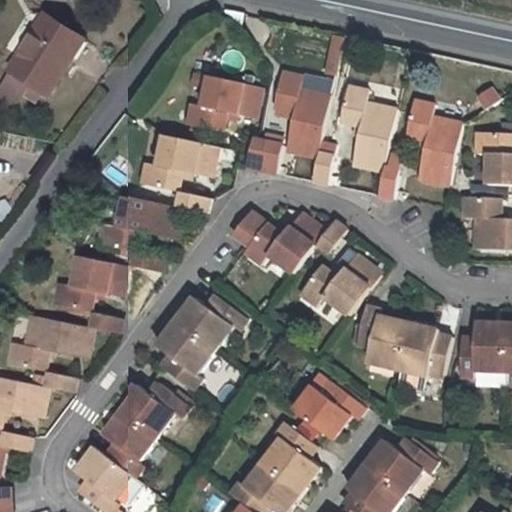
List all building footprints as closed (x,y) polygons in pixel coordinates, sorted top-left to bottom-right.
[(47,93),(82,39),(44,15),(10,69),(0,84),(0,104),(10,111),(21,93),(29,81),(43,90),(47,93)] [(344,74),(350,36),(336,34),(329,72),(344,74)] [(285,73),(277,110),(297,114),(289,153),(320,159),(321,153),(334,95),(303,89),(306,77),(285,73)] [(192,104),(188,127),(224,134),(230,114),(257,119),(263,87),(211,77),(204,107),(192,104)] [(21,93),(35,102),(43,90),(29,81),(21,93)] [(344,124),(364,128),(355,167),(386,174),(400,110),(371,103),(373,91),(350,87),(344,124)] [(489,109),(506,101),(499,87),(482,96),(489,109)] [(451,188),(465,125),(435,118),(438,105),(417,101),(409,136),(430,141),(421,181),(451,188)] [(496,187),(511,186),(511,132),(479,133),(478,155),(491,154),(491,186),(496,187)] [(149,165),(144,186),(180,194),(184,174),(222,181),(229,151),(167,137),(160,168),(149,165)] [(262,172),(268,144),(256,141),(249,169),(262,172)] [(268,144),(262,172),(279,176),(285,148),(268,144)] [(321,153),(320,159),(314,184),(330,187),(336,158),(321,153)] [(396,202),(402,173),(405,162),(393,158),(390,170),(387,170),(386,174),(381,199),(396,202)] [(209,215),(212,200),(184,195),(180,209),(185,210),(209,215)] [(503,199),(495,199),(466,197),(465,220),(478,221),(477,251),(511,252),(511,220),(502,220),(503,199)] [(185,210),(180,209),(122,198),(116,227),(104,224),(99,246),(135,252),(139,232),(178,240),(185,210)] [(265,220),(253,210),(235,234),(246,241),(248,243),(265,220)] [(290,282),(319,244),(328,232),(303,213),(281,241),(277,242),(263,232),(241,260),(258,274),(266,264),(290,282)] [(331,253),(348,231),(336,222),(319,244),(331,253)] [(138,252),(136,266),(140,267),(164,272),(167,259),(138,252)] [(140,267),(136,266),(77,254),(71,283),(59,282),(54,302),(89,310),(95,290),(132,298),(140,267)] [(317,273),(297,302),(314,314),(321,306),(345,323),(383,273),(358,254),(334,285),(317,273)] [(178,320),(217,350),(235,327),(239,330),(249,318),(217,295),(210,306),(196,298),(178,320)] [(383,309),(368,305),(358,342),(374,346),(370,362),(400,369),(411,321),(382,314),(383,309)] [(118,332),(121,318),(94,312),(91,326),(95,327),(118,332)] [(95,327),(91,326),(33,314),(25,343),(15,341),(10,362),(46,371),(50,349),(88,357),(95,327)] [(162,366),(194,389),(203,377),(198,374),(217,350),(178,320),(160,345),(171,354),(162,366)] [(431,376),(432,371),(445,375),(454,336),(440,332),(441,328),(411,321),(400,369),(425,375),(431,376)] [(463,337),(463,353),(463,376),(479,377),(479,370),(508,371),(510,323),(481,322),(480,338),(463,337)] [(425,375),(400,369),(396,383),(422,389),(425,375)] [(137,386),(120,409),(158,439),(176,414),(163,404),(172,394),(141,370),(133,382),(137,386)] [(508,371),(479,370),(479,377),(479,384),(507,386),(508,371)] [(50,371),(46,386),(51,387),(73,392),(76,377),(50,371)] [(43,418),(51,387),(46,386),(0,376),(0,426),(5,409),(43,418)] [(315,385),(296,411),(329,436),(335,441),(352,415),(358,419),(367,407),(336,384),(328,394),(315,385)] [(140,462),(158,439),(120,409),(101,433),(113,443),(105,455),(131,476),(135,479),(145,466),(140,462)] [(283,439),(265,463),(303,492),(322,467),(310,458),(319,446),(287,423),(278,435),(283,439)] [(31,437),(4,431),(1,446),(5,447),(27,451),(31,437)] [(387,440),(368,466),(406,495),(425,470),(430,474),(440,461),(408,438),(400,449),(387,440)] [(105,455),(93,446),(74,471),(85,480),(77,492),(103,511),(111,511),(118,503),(112,499),(131,476),(105,455)] [(288,511),(303,492),(265,463),(247,486),(242,483),(232,495),(245,505),(254,511),(269,511),(273,508),(278,511),(288,511)] [(393,511),(406,495),(368,466),(351,489),(354,492),(346,503),(356,511),(393,511)]
